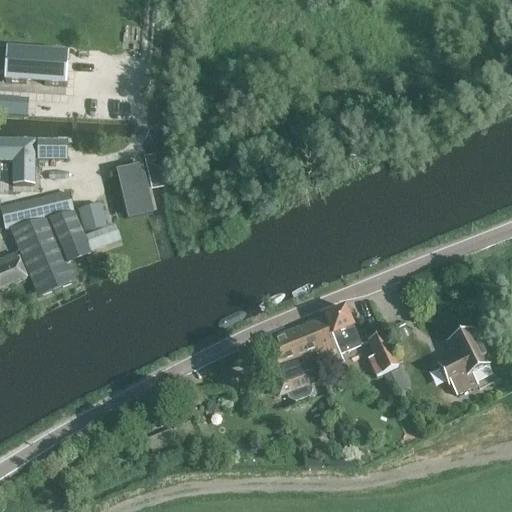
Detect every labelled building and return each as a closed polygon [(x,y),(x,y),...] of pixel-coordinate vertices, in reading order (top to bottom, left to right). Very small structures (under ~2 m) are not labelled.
[(0,51),(0,75),(6,75),(5,84),(66,88),(68,56),(0,51)] [(12,100),(11,116),(27,117),(28,101),(12,100)] [(0,142),(0,164),(13,164),(13,187),(35,187),(35,164),(35,142),(0,142)] [(65,143),(36,143),(36,162),(65,162),(65,143)] [(142,167),(116,173),(128,222),(149,217),(154,215),(142,167)] [(6,231),(74,215),(70,196),(1,211),(6,231)] [(102,208),(80,213),(85,234),(107,230),(102,208)] [(39,299),(76,284),(69,267),(92,257),(74,217),(11,231),(39,299)] [(0,262),(0,292),(27,281),(17,255),(0,262)] [(305,326),(324,371),(344,364),(340,356),(361,347),(345,310),(305,326)] [(269,354),(261,357),(268,374),(271,374),(280,398),(287,396),(287,397),(289,400),(296,404),(310,398),(314,391),(308,377),(324,371),(305,326),(265,343),(269,354)] [(456,398),(478,387),(473,377),(490,368),(472,332),(447,345),(455,359),(438,367),(449,388),(451,387),(456,398)] [(383,337),(368,344),(375,359),(369,362),(377,380),(383,377),(390,394),(397,391),(399,394),(411,389),(402,369),(398,371),(383,337)]
